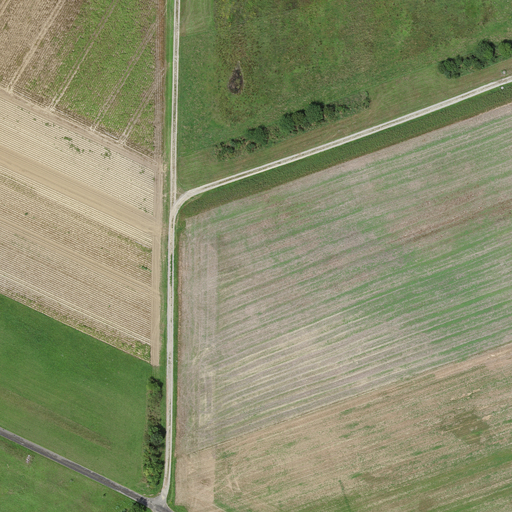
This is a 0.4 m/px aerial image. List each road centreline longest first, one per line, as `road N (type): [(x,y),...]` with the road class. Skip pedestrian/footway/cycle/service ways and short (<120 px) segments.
road 1 (track): [(511,80),(202,190),(177,208),(161,511)]
road 2 (track): [(173,220),(177,0)]
road 3 (track): [(164,511),(0,431)]
